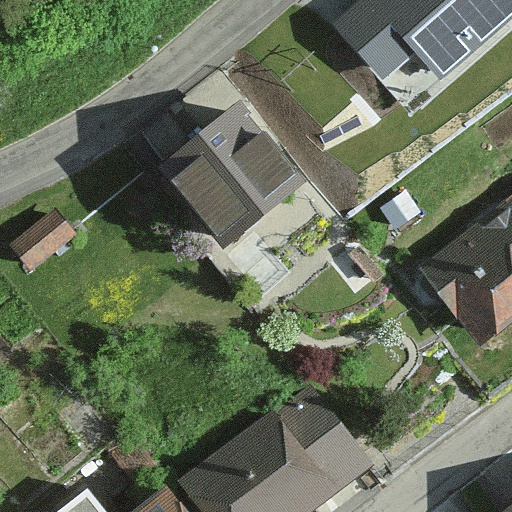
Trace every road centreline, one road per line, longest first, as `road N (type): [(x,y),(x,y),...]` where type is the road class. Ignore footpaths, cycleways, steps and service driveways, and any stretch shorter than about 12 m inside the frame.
road 1 (residential): [(0,167),(90,127),(163,82),(257,0)]
road 2 (residential): [(381,511),(511,409)]
